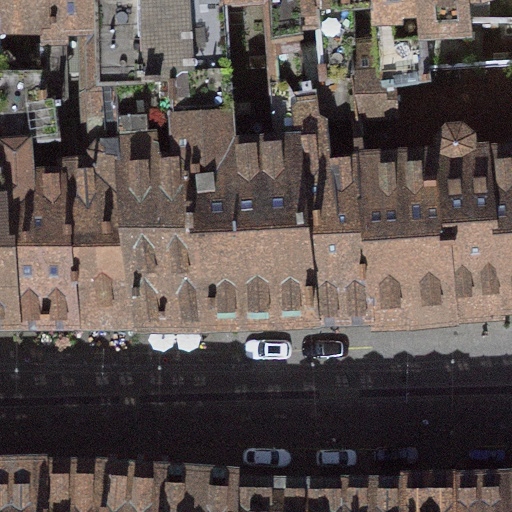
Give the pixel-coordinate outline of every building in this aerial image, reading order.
[(0,0),(0,42),(45,43),(44,19),(43,0),(0,0)] [(142,13),(141,0),(43,0),(44,19),(142,13)] [(272,0),(141,0),(142,13),(145,79),(145,80),(174,79),(174,87),(182,154),(191,154),(207,315),(241,314),(242,315),(259,314),(276,313),(315,311),(292,99),(280,99),(272,0)] [(325,78),(319,0),(272,0),(280,99),(292,99),(291,87),(298,86),(297,84),(325,82),(325,78)] [(381,85),(373,0),(319,0),(325,78),(353,76),(354,97),(382,93),(381,85)] [(464,0),(419,0),(425,70),(413,71),(413,76),(414,84),(384,88),(383,84),(381,85),(382,93),(354,97),(371,310),(393,309),(414,308),(428,307),(505,300),(511,299),(511,17),(495,17),(466,17),(464,0)] [(425,70),(419,0),(373,0),(381,85),(383,84),(383,80),(413,76),(413,71),(425,70)] [(511,0),(464,0),(466,17),(495,17),(493,0),(511,0)] [(63,173),(76,315),(106,315),(136,316),(133,293),(121,172),(122,165),(122,163),(118,101),(117,78),(145,79),(142,13),(44,19),(45,43),(47,98),(54,98),(59,134),(63,173)] [(59,134),(54,98),(47,98),(45,43),(0,42),(0,150),(2,180),(16,316),(46,315),(76,315),(63,173),(59,134)] [(343,311),(371,310),(354,97),(353,76),(325,78),(325,82),(297,84),(298,86),(291,87),(292,99),(315,311),(343,311)] [(172,315),(207,315),(191,154),(182,154),(174,87),(174,79),(145,80),(145,79),(117,78),(118,101),(122,163),(122,165),(121,172),(133,293),(136,316),(172,315)] [(0,315),(16,316),(2,180),(0,150),(0,315)] [(99,511),(100,495),(102,473),(73,473),(43,474),(41,511),(99,511)] [(156,511),(157,478),(129,476),(102,473),(100,495),(99,511),(156,511)] [(0,511),(41,511),(43,474),(0,474),(0,511)] [(232,511),(233,507),(233,484),(195,481),(157,478),(156,511),(232,511)] [(511,511),(511,483),(502,484),(505,509),(505,511),(511,511)] [(341,511),(340,485),(287,485),(233,484),(233,507),(232,511),(341,511)] [(505,511),(505,509),(502,484),(477,485),(451,486),(452,511),(505,511)] [(341,511),(402,511),(401,487),(370,486),(340,485),(341,511)] [(426,486),(401,487),(402,511),(452,511),(451,486),(426,486)]
